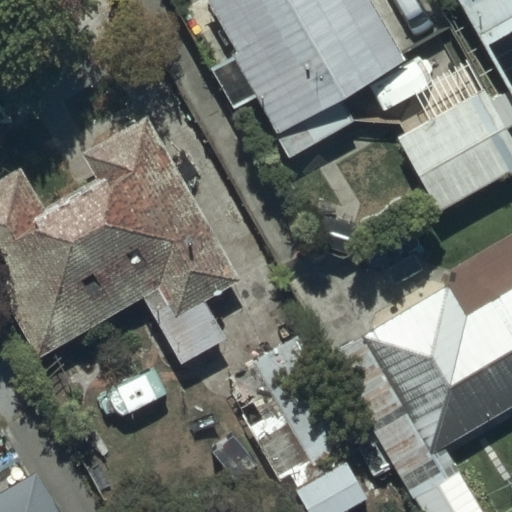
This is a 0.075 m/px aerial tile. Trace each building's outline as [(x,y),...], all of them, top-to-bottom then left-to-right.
[(371,0),(209,0),(234,40),(206,56),(230,97),(251,84),(287,144),(349,106),(337,85),(400,47),(371,0)] [(430,0),(393,20),(423,75),(459,55),(430,0)] [(511,0),(461,0),(511,89),(511,0)] [(511,153),(473,84),(391,129),(431,201),(511,156),(511,153)] [(16,154),(0,162),(0,286),(35,346),(139,285),(178,352),(220,327),(200,291),(236,270),(140,105),(79,141),(91,162),(38,192),(16,154)] [(445,273),(324,344),(396,466),(511,397),(511,279),(466,307),(445,273)] [(65,511),(28,449),(0,466),(0,511),(65,511)] [(327,511),(364,490),(341,452),(293,481),(311,511),(327,511)] [(486,511),(454,459),(410,486),(425,511),(486,511)]
